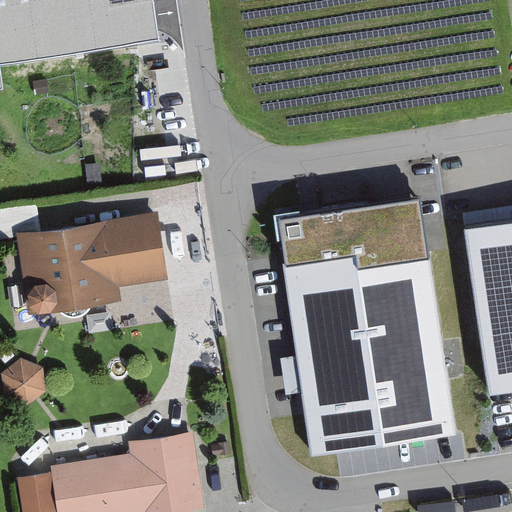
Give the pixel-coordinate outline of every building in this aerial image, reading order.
[(0,0),(0,60),(168,36),(162,0),(0,0)] [(422,200),(301,217),(300,212),(274,216),(278,242),(282,241),(286,264),(283,265),(297,356),(302,393),(312,457),(456,436),(422,200)] [(44,202),(0,208),(0,239),(22,236),(33,312),(69,307),(79,314),(90,312),(97,303),(126,299),(124,283),(174,276),(165,211),(47,227),(44,202)] [(511,215),(461,223),(485,391),(511,386),(511,215)] [(287,395),(302,393),(297,356),(281,359),(287,395)] [(47,392),(44,368),(21,359),(2,374),(5,398),(28,406),(47,392)] [(177,511),(206,508),(194,432),(129,442),(131,454),(52,466),(53,473),(18,478),(23,511),(177,511)]
